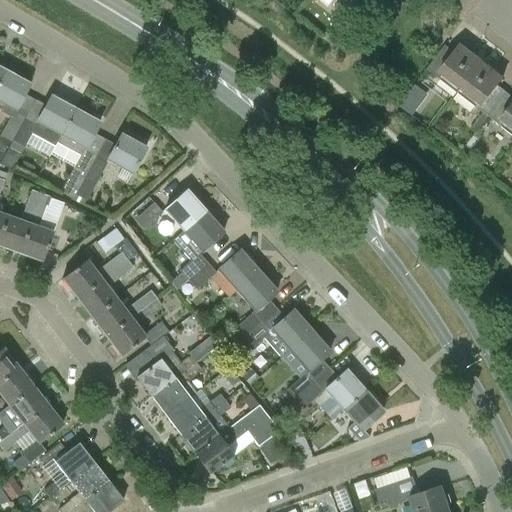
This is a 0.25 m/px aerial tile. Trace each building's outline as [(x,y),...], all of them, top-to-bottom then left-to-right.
[(337,0),(338,1),(335,4),(336,15),(340,18),(340,17),(350,25),(367,2),(364,0),(337,0)] [(339,51),(345,44),(336,37),(334,38),(330,44),(339,51)] [(457,93),(482,60),(461,44),(455,52),(445,45),(426,69),(457,93)] [(482,60),(457,93),(482,112),(488,116),(507,92),(497,85),(503,77),(482,60)] [(6,72),(4,70),(0,77),(0,111),(9,116),(0,134),(0,135),(11,142),(28,112),(17,106),(29,84),(25,82),(26,80),(8,70),(6,72)] [(511,134),(511,96),(507,92),(488,116),(511,134)] [(53,97),(50,95),(38,117),(28,112),(11,142),(0,163),(12,169),(31,133),(54,146),(56,142),(75,109),(67,104),(68,103),(54,95),(53,97)] [(404,99),(399,105),(412,116),(417,109),(404,99)] [(78,108),(77,110),(75,109),(56,142),(54,146),(49,155),(73,168),(60,191),(72,197),(98,149),(88,144),(99,122),(91,118),(92,116),(78,108)] [(475,133),(488,116),(482,112),(470,129),(475,133)] [(138,140),(124,132),(122,135),(120,134),(108,155),(98,149),(72,197),(73,198),(75,195),(86,201),(106,163),(105,162),(107,159),(132,172),(145,148),(136,143),(138,140)] [(9,141),(0,136),(0,151),(3,153),(9,141)] [(0,245),(18,252),(39,193),(31,190),(20,220),(6,215),(0,231),(0,245)] [(183,230),(204,211),(199,205),(201,203),(192,192),(189,194),(185,190),(164,209),(183,230)] [(39,193),(18,252),(41,261),(52,231),(38,226),(49,196),(39,193)] [(153,202),(133,219),(142,229),(162,212),(153,202)] [(206,213),(204,211),(183,230),(191,240),(181,249),(191,259),(198,253),(201,250),(223,231),(216,224),(218,222),(208,211),(206,213)] [(123,239),(115,228),(96,242),(104,253),(123,239)] [(61,277),(76,297),(126,259),(127,261),(136,254),(129,246),(121,252),(95,271),(86,259),(61,277)] [(239,249),(217,268),(217,269),(236,289),(258,270),(252,264),(254,262),(243,250),(241,251),(239,249)] [(187,279),(206,262),(198,253),(191,259),(184,266),(179,270),(183,275),(187,279)] [(91,316),(115,298),(107,286),(132,267),(127,261),(126,259),(76,297),(91,316)] [(210,277),(215,272),(206,262),(187,279),(190,283),(196,289),(203,283),(210,277)] [(236,289),(254,310),(251,312),(251,313),(231,330),(240,339),(240,340),(275,308),(267,299),(276,291),(270,284),(272,283),(261,271),(260,272),(258,270),(236,289)] [(115,298),(91,316),(105,335),(130,317),(139,310),(155,297),(150,290),(124,310),(115,298)] [(161,305),(155,297),(139,310),(145,318),(161,305)] [(289,350),(311,330),(305,323),(307,322),(296,310),(294,312),(292,309),(283,317),(275,308),(240,340),(240,339),(224,354),(227,357),(230,361),(239,353),(242,357),(263,338),(281,358),(289,350)] [(130,317),(105,335),(120,355),(145,336),(130,317)] [(311,330),(289,350),(307,369),(305,372),(285,390),(294,399),(329,368),(321,358),(329,351),(323,344),(325,342),(314,330),(313,332),(311,330)] [(135,376),(150,396),(195,362),(190,355),(179,363),(170,351),(172,350),(166,342),(169,340),(165,335),(162,337),(162,336),(136,356),(146,368),(135,376)] [(226,357),(227,357),(224,354),(218,346),(210,352),(219,364),(226,357)] [(0,379),(18,366),(12,357),(11,358),(3,347),(0,348),(0,379)] [(150,396),(165,415),(188,397),(189,398),(196,393),(187,381),(191,378),(190,377),(200,369),(195,362),(150,396)] [(0,393),(9,404),(33,386),(24,374),(25,374),(18,366),(0,379),(0,393)] [(259,378),(250,368),(242,376),(250,386),(259,378)] [(343,409),(364,390),(358,383),(359,381),(349,370),(347,371),(345,369),(337,376),(329,368),(294,399),(294,400),(290,404),(297,411),(301,408),(302,409),(313,400),(330,420),(342,409),(343,409)] [(237,380),(230,371),(225,375),(232,384),(237,380)] [(33,386),(9,404),(9,405),(0,412),(0,415),(7,424),(0,429),(0,441),(48,404),(41,395),(41,396),(33,386)] [(364,390),(343,409),(353,421),(346,428),(354,437),(383,411),(376,404),(378,402),(367,390),(365,392),(364,390)] [(179,434),(224,400),(219,393),(198,409),(189,398),(188,397),(165,415),(179,434)] [(242,399),(251,410),(258,405),(249,394),(242,399)] [(224,400),(179,434),(194,453),(228,427),(219,415),(229,407),(224,400)] [(29,431),(35,438),(18,452),(21,456),(12,463),(18,471),(45,451),(38,443),(45,437),(47,439),(53,434),(52,432),(63,424),(54,412),(48,404),(0,441),(0,446),(4,451),(29,431)] [(231,456),(232,455),(253,440),(258,446),(278,430),(258,405),(251,410),(228,427),(194,453),(209,473),(220,464),(224,469),(235,461),(231,456)] [(299,429),(288,434),(298,458),(309,453),(299,429)] [(77,442),(66,451),(59,442),(39,459),(46,468),(54,461),(63,473),(54,481),(43,490),(48,497),(69,481),(69,480),(92,462),(77,442)] [(69,480),(69,481),(78,492),(68,500),(69,501),(58,509),(60,511),(67,511),(107,481),(92,462),(69,480)] [(418,493),(412,477),(374,489),(379,502),(389,499),(391,506),(410,499),(414,511),(447,511),(450,511),(441,485),(418,493)] [(0,486),(10,500),(22,492),(12,478),(0,486)] [(107,511),(122,501),(107,481),(67,511),(90,511),(92,511),(93,511),(107,511)]
